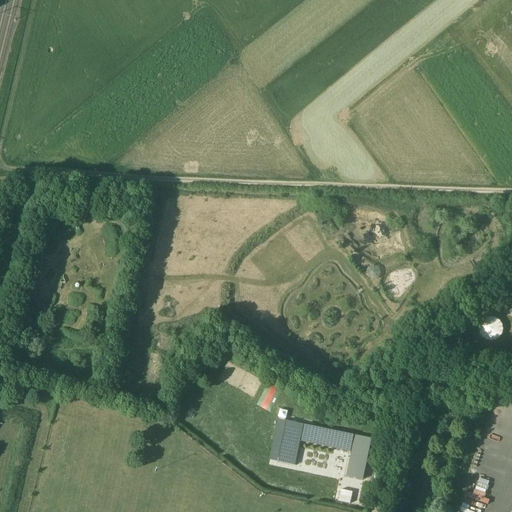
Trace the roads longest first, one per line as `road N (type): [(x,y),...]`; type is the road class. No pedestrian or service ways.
road 1 (track): [(92,178),(511,195)]
road 2 (unknown): [(0,294),(34,173)]
